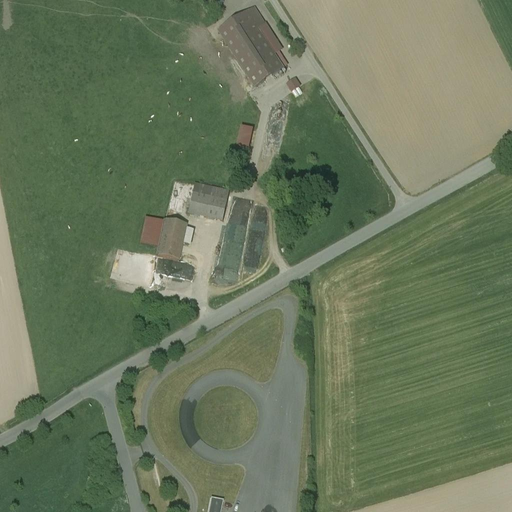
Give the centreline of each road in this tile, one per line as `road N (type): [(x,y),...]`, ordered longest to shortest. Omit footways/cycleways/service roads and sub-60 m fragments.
road 1 (unclassified): [(407,211),(0,442)]
road 2 (unclassified): [(270,0),(407,211)]
road 3 (unclassified): [(511,151),(407,211)]
